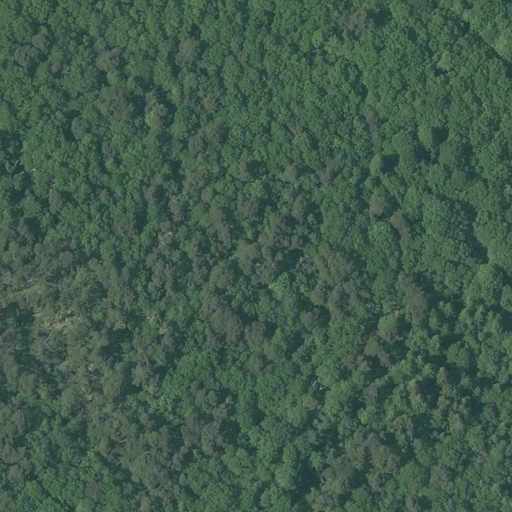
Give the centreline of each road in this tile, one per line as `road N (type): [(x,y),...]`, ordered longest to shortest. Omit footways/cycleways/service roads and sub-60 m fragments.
road 1 (track): [(457,216),(217,511)]
road 2 (unclassified): [(511,294),(484,264),(469,226),(476,192),(511,148)]
